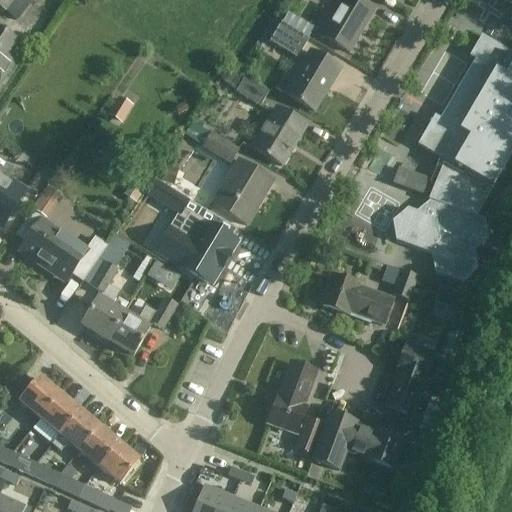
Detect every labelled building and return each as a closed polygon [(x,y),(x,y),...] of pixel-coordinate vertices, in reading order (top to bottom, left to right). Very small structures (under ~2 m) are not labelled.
[(32,2),(28,0),(0,0),(0,11),(5,16),(16,24),(32,2)] [(349,55),(374,13),(352,0),(340,0),(318,37),(349,55)] [(308,40),(281,24),(269,42),(297,59),(308,40)] [(0,34),(0,86),(14,65),(7,60),(19,42),(7,35),(5,38),(0,34)] [(435,274),(462,284),(477,271),(473,253),(487,241),(484,222),(476,219),(493,189),(491,188),(511,151),(511,56),(480,38),(469,58),(476,62),(441,123),(434,119),(418,147),(444,162),(428,202),(430,203),(416,215),(407,211),(393,224),(396,243),(432,256),(435,274)] [(314,114),(339,71),(309,54),(284,96),(314,114)] [(235,94),(260,108),(268,95),(244,80),(243,81),(236,77),(237,74),(227,68),(220,79),(231,85),(230,88),(237,92),(235,94)] [(119,96),(110,116),(125,123),(134,104),(119,96)] [(282,170),(306,127),(276,110),(252,152),(282,170)] [(184,136),(202,148),(202,149),(230,166),(238,152),(193,124),(184,136)] [(247,228),(273,184),(240,165),(214,209),(247,228)] [(397,168),(391,184),(422,195),(428,178),(397,168)] [(0,229),(25,192),(10,181),(8,185),(0,179),(0,229)] [(154,182),(147,192),(168,205),(175,195),(154,182)] [(164,259),(207,285),(217,269),(221,271),(237,245),(215,233),(222,221),(197,205),(190,217),(189,216),(177,235),(178,235),(164,259)] [(87,253),(41,222),(45,218),(33,209),(15,235),(26,244),(20,253),(65,285),(69,279),(81,286),(82,284),(98,261),(105,251),(94,243),(87,253)] [(82,327),(107,342),(123,317),(110,309),(119,293),(109,287),(118,272),(105,265),(104,265),(98,261),(82,284),(90,289),(100,296),(82,327)] [(348,314),(383,326),(391,304),(356,291),(357,289),(332,280),(322,308),(347,317),(348,314)] [(451,310),(457,312),(462,297),(451,293),(447,302),(451,310)] [(107,342),(132,357),(151,326),(162,332),(177,308),(165,301),(156,316),(145,309),(135,325),(123,317),(107,342)] [(388,411),(410,419),(423,383),(425,383),(434,359),(406,349),(397,373),(401,375),(388,411)] [(268,426),(297,436),(305,413),(301,411),(314,375),(293,367),(280,403),(277,402),(268,426)] [(20,405),(40,421),(60,398),(40,381),(20,405)] [(40,421),(60,438),(79,414),(60,398),(40,421)] [(417,433),(434,440),(444,410),(427,404),(417,433)] [(79,454),(99,431),(79,414),(60,438),(54,445),(62,452),(68,445),(79,454)] [(356,431),(358,425),(329,414),(325,426),(313,458),(314,458),(312,464),(340,474),(348,453),(368,461),(367,463),(392,472),(403,443),(378,434),(377,438),(356,431)] [(313,458),(325,426),(307,419),(295,451),(302,454),(313,458)] [(99,470),(118,447),(99,431),(79,454),(99,470)] [(118,447),(99,470),(119,487),(138,464),(118,447)] [(0,462),(13,468),(18,457),(0,448),(0,462)] [(18,457),(13,468),(36,479),(41,468),(18,457)] [(41,468),(36,479),(60,490),(65,479),(41,468)] [(0,479),(5,482),(10,474),(0,469),(0,479)] [(227,478),(240,483),(243,474),(231,469),(227,478)] [(20,479),(10,474),(5,482),(16,487),(20,479)] [(251,488),(254,479),(243,474),(240,483),(251,488)] [(65,479),(60,490),(83,501),(89,490),(65,479)] [(89,490),(83,501),(105,511),(107,511),(113,501),(89,490)] [(227,511),(232,502),(204,490),(195,511),(227,511)] [(285,491),(281,500),(293,505),(297,496),(285,491)] [(0,511),(23,511),(24,510),(0,498),(0,511)] [(256,511),(232,502),(227,511),(256,511)] [(68,511),(81,511),(83,509),(70,503),(66,511),(68,511)]
